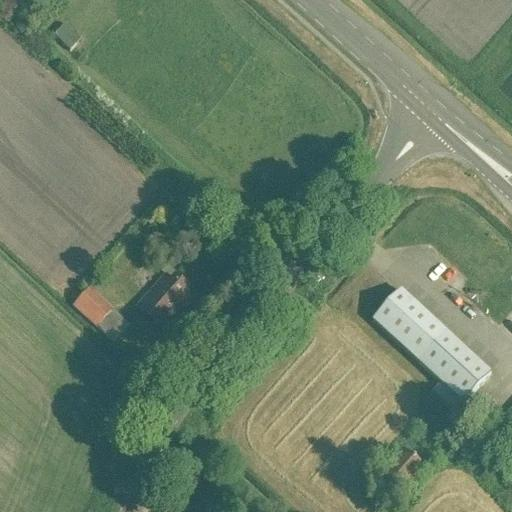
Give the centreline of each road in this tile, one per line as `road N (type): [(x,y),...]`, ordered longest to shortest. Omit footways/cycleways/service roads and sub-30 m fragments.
road 1 (unclassified): [(133,511),(160,443),(194,389),(433,118)]
road 2 (secondary): [(433,118),(303,0)]
